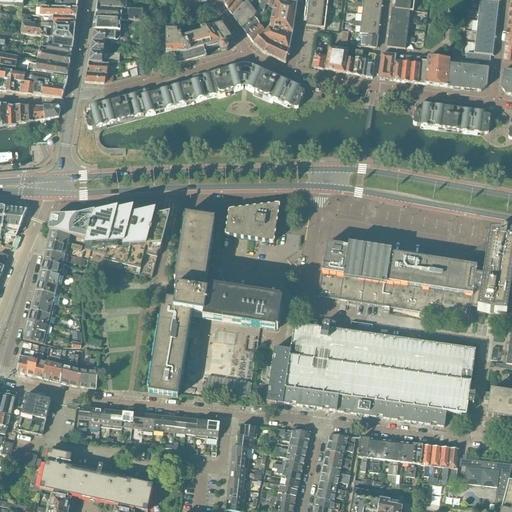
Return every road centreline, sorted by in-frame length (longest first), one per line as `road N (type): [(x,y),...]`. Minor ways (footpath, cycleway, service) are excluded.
road 1 (residential): [(227,412),(76,398),(3,380),(38,253),(30,234)]
road 2 (tertiary): [(321,169),(59,184)]
road 3 (tertiary): [(59,184),(83,193),(319,186)]
road 4 (tertiary): [(319,186),(511,218)]
road 5 (tertiary): [(511,195),(321,169)]
road 6 (residential): [(511,442),(324,423)]
road 7 (residential): [(71,105),(248,53)]
road 8 (residential): [(301,309),(319,186)]
road 9 (residential): [(374,88),(495,101)]
